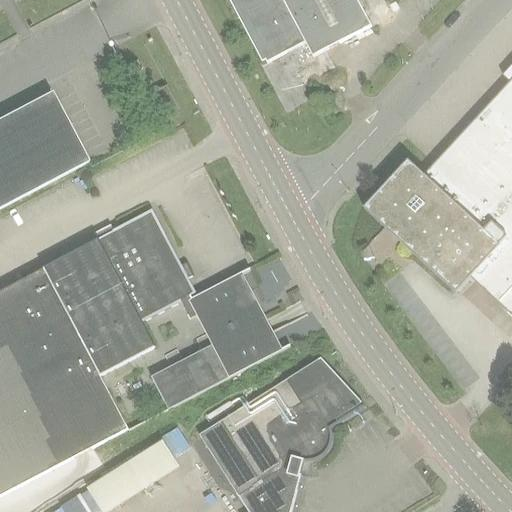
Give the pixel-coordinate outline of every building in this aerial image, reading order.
[(305,45),(312,59),(328,51),(371,29),(355,0),(227,0),(234,11),(237,9),(267,65),(305,45)] [(511,67),(503,78),(510,85),(421,181),(408,170),(370,211),(456,290),(474,271),(504,299),(498,305),(504,311),(496,320),(511,334),(511,67)] [(155,94),(166,116),(178,109),(167,88),(166,88),(156,94),(155,94)] [(0,210),(88,164),(51,94),(0,121),(0,210)] [(190,298),(195,296),(187,282),(193,278),(186,265),(180,268),(151,214),(114,234),(111,227),(94,236),(97,243),(43,271),(44,272),(0,294),(0,501),(128,434),(100,380),(155,351),(141,324),(181,304),(190,322),(196,319),(188,304),(192,301),(190,298)] [(250,271),(192,301),(188,304),(196,319),(212,348),(151,380),(168,413),(290,349),(290,348),(279,353),(240,278),(250,273),(250,271)] [(362,406),(321,361),(199,437),(246,511),(291,511),(301,477),(300,477),(303,464),(305,465),(308,465),(311,465),(313,464),(316,464),(318,463),(320,461),(322,460),(324,459),(326,457),(327,455),(329,453),(330,451),(331,449),(331,447),(332,444),(332,442),(332,439),(332,437),(332,434),(331,432),(365,410),(364,409),(362,410),(360,407),(362,406)] [(172,441),(95,487),(109,511),(115,511),(189,469),(172,441)]
